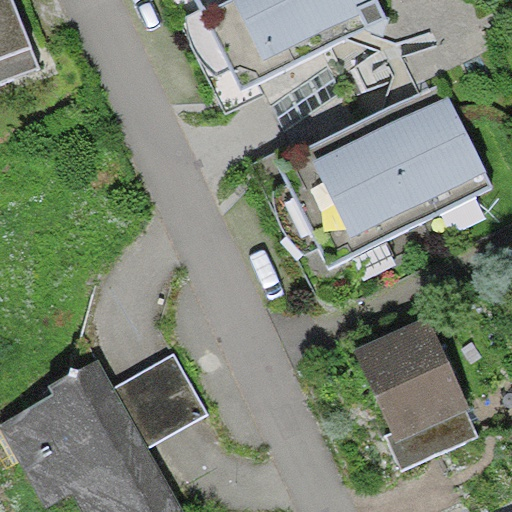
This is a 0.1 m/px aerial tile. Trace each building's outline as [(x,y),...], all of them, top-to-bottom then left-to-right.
[(0,0),(0,84),(43,68),(15,0),(0,0)] [(389,24),(377,0),(196,0),(243,95),(354,41),(389,24)] [(496,184),(444,83),(386,112),(281,166),(333,267),(496,184)] [(471,411),(431,324),(359,356),(395,435),(387,438),(402,472),(482,436),(471,411)] [(175,358),(118,390),(151,449),(209,417),(175,358)] [(101,360),(48,390),(51,396),(0,425),(0,431),(46,511),(50,511),(71,501),(77,511),(187,511),(151,449),(118,390),(101,360)]
